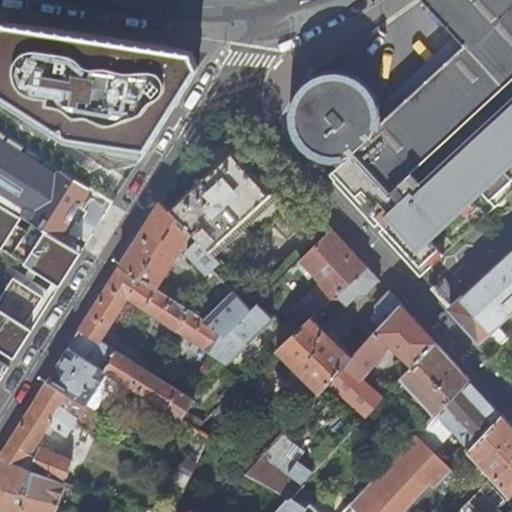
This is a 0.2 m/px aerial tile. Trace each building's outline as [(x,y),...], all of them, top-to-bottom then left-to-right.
[(511,0),(420,0),(463,45),(381,122),(378,118),(378,110),(376,103),(372,96),(363,86),(357,81),(350,78),(337,76),(324,78),(316,81),(311,84),(304,90),(300,95),(295,105),(294,113),(294,124),(299,139),(307,149),(312,154),(321,158),(326,160),(335,161),(340,166),(356,152),(366,163),(394,193),(511,81),(511,0)] [(137,164),(201,64),(191,50),(19,24),(4,21),(0,29),(0,92),(112,163),(137,164)] [(511,81),(394,193),(366,163),(356,152),(340,166),(330,175),(420,274),(511,191),(511,81)] [(0,200),(60,235),(74,213),(76,210),(91,185),(0,128),(0,200)] [(228,150),(167,211),(191,234),(198,242),(220,264),(226,270),(287,208),(228,150)] [(18,224),(23,215),(0,202),(0,246),(31,266),(38,271),(54,280),(61,285),(83,251),(33,221),(28,230),(18,224)] [(167,211),(159,203),(120,266),(156,289),(191,234),(167,211)] [(335,298),(336,297),(367,268),(334,232),(323,242),(317,248),(316,247),(301,262),(321,283),(335,298)] [(208,275),(220,264),(198,242),(189,251),(189,256),(208,275)] [(511,253),(452,309),(493,354),(508,338),(497,326),(510,313),(511,314),(511,253)] [(38,271),(31,266),(25,275),(33,279),(38,271)] [(120,266),(68,349),(113,377),(197,431),(204,424),(187,412),(194,401),(100,341),(128,298),(227,364),(271,323),(255,307),(251,310),(252,311),(227,335),(205,321),(170,298),(161,293),(156,289),(120,266)] [(366,295),(379,281),(367,268),(336,297),(346,307),(356,297),(359,295),(366,295)] [(0,298),(0,346),(15,357),(55,294),(48,289),(33,279),(25,275),(18,270),(0,298)] [(55,294),(61,285),(54,280),(48,289),(55,294)] [(314,319),(335,298),(321,283),(291,313),(305,327),(314,319)] [(165,287),(161,293),(170,298),(173,292),(165,287)] [(380,328),(401,305),(390,292),(389,292),(376,305),(377,313),(371,320),(380,328)] [(251,310),(234,293),(205,321),(227,335),(252,311),(251,310)] [(274,319),(259,303),(255,307),(271,323),(274,319)] [(380,328),(354,357),(329,384),(366,417),(401,379),(435,342),(401,305),(380,328)] [(321,393),(329,384),(354,357),(314,319),(305,327),(278,352),(321,393)] [(438,413),(470,380),(435,342),(401,379),(437,415),(438,413)] [(68,349),(47,381),(87,406),(104,378),(110,382),(113,377),(68,349)] [(0,381),(10,366),(0,360),(0,381)] [(352,504),(359,511),(414,511),(469,452),(502,415),(470,380),(438,413),(454,431),(463,442),(445,462),(435,452),(418,434),(352,504)] [(47,381),(0,457),(24,467),(46,432),(49,434),(47,440),(58,446),(65,435),(68,436),(77,423),(85,409),(87,406),(47,381)] [(89,412),(85,409),(77,423),(81,425),(89,412)] [(426,426),(430,422),(421,413),(417,417),(426,426)] [(454,431),(438,413),(437,415),(430,422),(426,426),(418,434),(435,452),(454,431)] [(499,508),(511,494),(511,425),(503,416),(502,415),(469,452),(483,467),(479,471),(486,477),(489,474),(492,477),(489,481),(492,484),(495,480),(501,487),(490,499),(498,509),(499,508)] [(97,433),(89,429),(86,434),(94,438),(97,433)] [(42,448),(43,448),(47,440),(49,434),(46,432),(24,467),(29,468),(42,448)] [(103,442),(106,437),(97,433),(94,438),(103,442)] [(246,476),(289,500),(290,498),(312,474),(298,461),(287,473),(277,465),(295,445),(284,434),(268,451),(273,456),(269,460),(264,456),(246,476)] [(29,468),(67,483),(73,461),(43,448),(42,448),(29,468)] [(0,511),(3,511),(57,511),(67,483),(29,468),(24,467),(0,457),(0,511)] [(322,511),(312,504),(308,509),(290,498),(289,500),(277,511),(322,511)] [(308,509),(312,504),(290,498),(308,509)]
